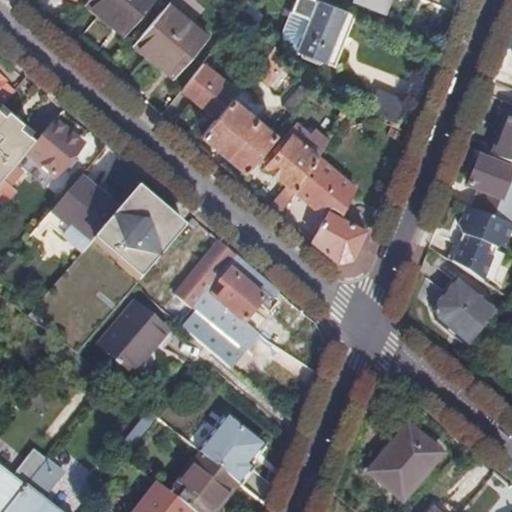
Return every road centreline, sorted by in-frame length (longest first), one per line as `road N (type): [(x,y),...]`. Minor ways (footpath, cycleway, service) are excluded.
road 1 (residential): [(368,326),(0,19)]
road 2 (residential): [(368,326),(493,0)]
road 3 (residential): [(296,511),(368,326)]
road 4 (residential): [(511,447),(368,326)]
